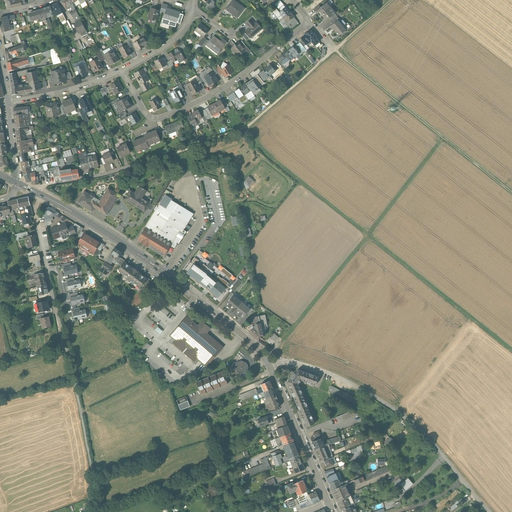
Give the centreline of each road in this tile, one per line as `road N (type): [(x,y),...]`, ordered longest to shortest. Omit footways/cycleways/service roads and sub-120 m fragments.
road 1 (track): [(34,192),(247,126),(392,0)]
road 2 (track): [(247,126),(288,173),(511,349)]
road 3 (residential): [(269,369),(249,341),(166,273),(41,196)]
road 4 (residential): [(492,511),(423,431),(387,403),(310,365),(285,361),(269,369)]
road 5 (track): [(273,351),(442,136)]
road 6 (residential): [(310,22),(225,87),(163,116),(143,110),(121,70)]
road 7 (track): [(334,50),(511,191)]
road 8 (track): [(90,499),(91,467),(66,350)]
road 9 (residential): [(329,504),(269,369)]
